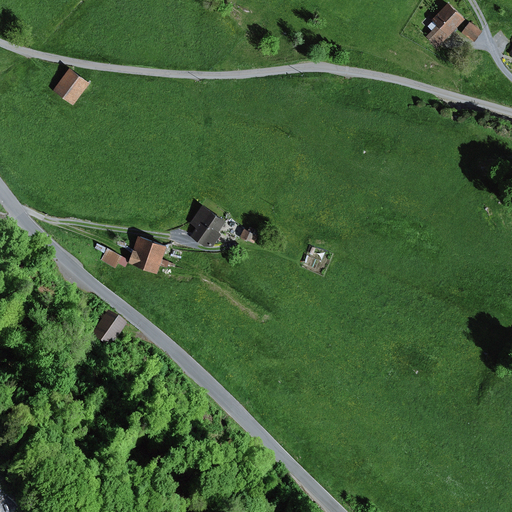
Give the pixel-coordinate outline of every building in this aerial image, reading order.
[(466,17),(450,1),(434,17),(435,19),(429,25),(433,29),(428,35),(439,45),(466,17)] [(484,30),(471,21),(463,32),(476,41),(484,30)] [(72,65),(54,89),(74,104),(92,80),(72,65)] [(229,219),(205,202),(190,222),(198,227),(192,235),(207,245),(215,245),(224,232),(221,230),(229,219)] [(259,234),(246,227),(242,235),(255,242),(259,234)] [(169,243),(141,233),(130,263),(158,273),(162,264),(169,267),(172,259),(165,257),(169,243)] [(123,255),(109,246),(101,260),(115,268),(123,255)] [(111,348),(127,323),(110,312),(94,337),(111,348)]
